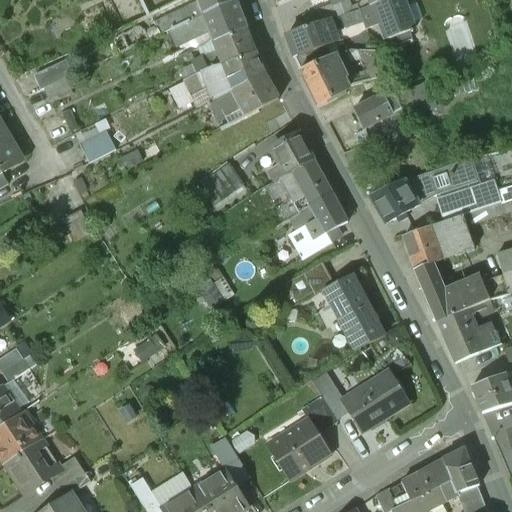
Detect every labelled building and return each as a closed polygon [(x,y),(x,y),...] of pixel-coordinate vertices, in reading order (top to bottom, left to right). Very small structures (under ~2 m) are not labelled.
[(154,0),(145,5),(150,16),(170,6),(166,0),(154,0)] [(235,0),(198,0),(199,2),(157,22),(160,29),(163,35),(174,31),(191,23),(199,19),(235,1),(235,0)] [(330,0),(333,6),(327,8),(332,21),(340,18),(353,14),(351,9),(348,1),(350,0),(358,0),(360,5),(357,6),(359,11),(374,6),(384,2),(383,0),(330,0)] [(374,6),(380,22),(386,38),(413,28),(403,0),(390,0),(384,2),(374,6)] [(199,19),(191,23),(196,33),(197,34),(211,28),(214,37),(245,25),(235,1),(199,19)] [(353,14),(340,18),(343,27),(344,28),(349,26),(348,23),(363,18),(366,27),(380,22),(374,6),(359,11),(353,14)] [(332,21),(327,8),(303,17),(307,30),(332,21)] [(307,30),(286,38),(294,59),(332,42),(328,33),(343,27),(340,18),(332,21),(307,30)] [(196,33),(191,23),(174,31),(179,41),(196,33)] [(255,53),(245,25),(214,37),(220,53),(224,65),(255,53)] [(152,41),(163,35),(160,29),(148,34),(152,41)] [(351,50),(333,56),(337,65),(340,63),(341,64),(361,57),(360,56),(362,55),(360,51),(351,50)] [(375,53),(360,51),(362,55),(372,80),(385,77),(375,53)] [(210,70),(203,73),(213,102),(232,92),(265,75),(255,53),(224,65),(210,70)] [(210,70),(224,65),(220,53),(206,60),(210,70)] [(333,56),(322,60),(300,71),(318,109),(328,104),(347,93),(344,87),(341,81),(346,79),(341,68),(339,69),(337,65),(333,56)] [(210,70),(206,60),(205,59),(194,64),(194,65),(196,69),(199,75),(203,73),(210,70)] [(63,63),(35,76),(42,91),(65,81),(70,79),(63,63)] [(265,75),(232,92),(237,101),(246,117),(279,100),(265,75)] [(352,78),(354,85),(362,83),(363,83),(361,76),(352,78)] [(65,81),(42,91),(49,105),(71,95),(65,81)] [(354,85),(344,87),(347,93),(349,99),(366,92),(362,83),(354,85)] [(237,101),(232,92),(213,102),(208,104),(214,116),(218,114),(232,106),(233,103),(237,101)] [(383,96),(353,110),(363,129),(369,144),(408,124),(392,92),(384,96),(383,96)] [(218,114),(214,116),(213,116),(216,122),(221,119),(218,114)] [(0,124),(0,148),(11,143),(0,124)] [(107,133),(80,146),(90,164),(116,151),(107,133)] [(298,133),(270,151),(279,167),(270,173),(275,183),(284,178),(284,177),(314,161),(298,133)] [(11,143),(0,148),(0,175),(2,175),(22,162),(11,143)] [(403,182),(370,198),(386,224),(438,196),(478,183),(470,160),(404,183),(403,182)] [(314,161),(284,177),(284,178),(291,191),(289,192),(294,201),(293,202),(299,213),(310,207),(311,208),(332,196),(314,161)] [(200,185),(214,207),(243,186),(229,165),(200,185)] [(2,175),(0,175),(0,190),(8,185),(2,175)] [(445,223),(462,217),(499,205),(492,182),(438,200),(445,223)] [(347,223),(332,196),(311,208),(292,219),(298,230),(290,235),(304,259),(340,238),(335,229),(347,223)] [(198,215),(201,220),(212,212),(209,207),(198,215)] [(85,210),(65,219),(75,240),(95,231),(85,210)] [(445,223),(431,227),(444,260),(474,248),(462,217),(445,223)] [(444,260),(431,227),(403,238),(415,271),(415,272),(433,264),(444,260)] [(511,249),(495,254),(502,277),(481,283),(489,302),(511,295),(511,249)] [(296,306),(323,292),(323,291),(334,286),(322,264),(285,286),(296,306)] [(444,292),(433,264),(415,272),(437,324),(467,311),(489,302),(481,283),(479,277),(444,292)] [(384,337),(352,276),(334,286),(323,291),(323,292),(355,353),(384,337)] [(489,302),(467,311),(471,320),(493,311),(489,302)] [(0,307),(0,330),(12,323),(1,306),(0,307)] [(492,325),(476,331),(471,320),(467,311),(437,324),(455,364),(501,345),(495,332),(492,325)] [(505,328),(495,332),(501,345),(511,341),(505,328)] [(26,344),(0,360),(0,366),(5,373),(33,355),(26,344)] [(34,354),(33,355),(5,373),(4,373),(11,384),(41,364),(34,354)] [(511,372),(471,388),(482,414),(511,404),(511,372)] [(343,401),(350,413),(362,433),(371,427),(372,429),(382,423),(381,421),(407,405),(387,373),(343,401)] [(321,398),(336,421),(350,413),(343,401),(334,386),(320,395),(321,398)] [(4,387),(0,389),(0,429),(22,414),(22,413),(18,415),(7,398),(10,396),(4,387)] [(307,421),(317,436),(337,423),(336,421),(321,398),(301,410),(307,421)] [(22,414),(0,429),(0,457),(5,465),(42,441),(35,431),(24,413),(22,414)] [(317,436),(307,421),(267,446),(290,481),(330,456),(317,436)] [(225,472),(226,471),(237,489),(251,480),(226,440),(211,449),(225,472)] [(42,441),(5,465),(25,496),(51,479),(62,472),(60,468),(42,441)] [(471,471),(463,451),(443,461),(451,483),(440,489),(446,503),(458,498),(459,497),(458,495),(477,487),(479,487),(473,470),(471,471)] [(76,458),(60,468),(62,472),(51,479),(58,489),(84,472),(84,471),(76,458)] [(443,461),(402,483),(409,499),(411,503),(440,489),(451,483),(443,461)] [(225,472),(194,491),(206,511),(243,511),(249,509),(237,489),(226,471),(225,472)] [(84,472),(58,489),(64,499),(71,495),(72,497),(92,484),(84,472)] [(161,511),(162,511),(143,481),(131,488),(145,511),(161,511)] [(409,499),(402,483),(389,490),(396,507),(409,499)] [(486,511),(477,487),(458,495),(459,497),(458,498),(463,511),(486,511)] [(440,489),(411,503),(393,511),(429,511),(446,503),(440,489)] [(390,510),(396,507),(389,490),(383,493),(386,501),(383,503),(385,508),(389,507),(390,510)] [(162,511),(161,511),(206,511),(194,491),(162,511)] [(64,499),(44,511),(81,511),(72,497),(71,495),(64,499)]
